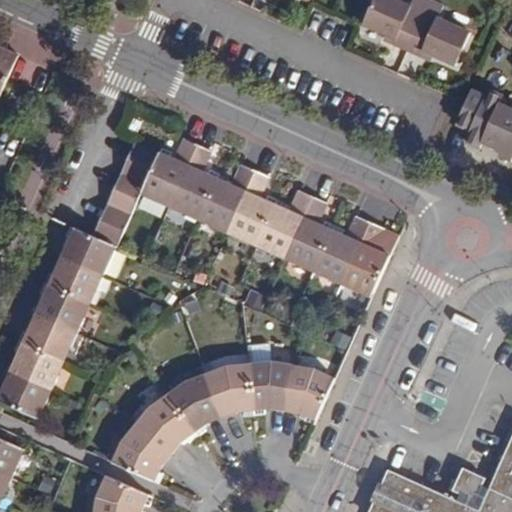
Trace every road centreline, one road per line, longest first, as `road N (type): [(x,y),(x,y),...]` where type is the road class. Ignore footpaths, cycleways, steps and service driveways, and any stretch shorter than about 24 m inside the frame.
road 1 (tertiary): [(468,237),(435,200),(399,178),(136,59)]
road 2 (residential): [(0,356),(136,59)]
road 3 (tertiary): [(468,237),(438,269),(321,511)]
